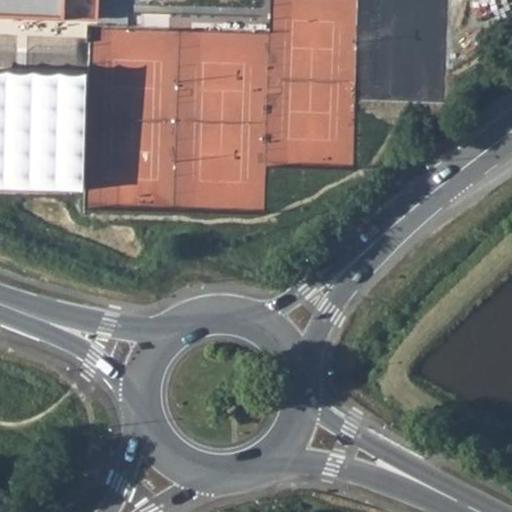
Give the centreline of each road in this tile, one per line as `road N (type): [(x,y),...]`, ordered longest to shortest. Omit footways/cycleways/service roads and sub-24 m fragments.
road 1 (secondary): [(511,135),(359,254),(289,327)]
road 2 (secondary): [(469,511),(313,435)]
road 3 (secondary): [(289,327),(249,307),(205,307),(160,333),(143,357)]
road 4 (secondary): [(177,476),(200,486),(249,488),(291,465),(313,435)]
road 5 (secondary): [(143,357),(0,299)]
road 6 (secondary): [(143,357),(136,418),(149,448),(177,476)]
